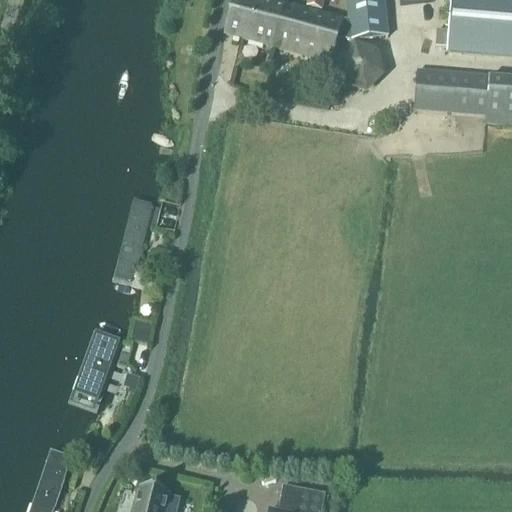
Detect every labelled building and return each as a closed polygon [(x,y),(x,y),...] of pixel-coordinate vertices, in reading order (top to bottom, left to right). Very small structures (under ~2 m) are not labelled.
[(336,22),(257,0),(234,0),(225,37),(329,65),(336,22)] [(322,0),(307,0),(305,9),(319,13),(322,0)] [(382,0),(344,0),(347,44),(386,40),(382,0)] [(511,60),(511,0),(450,0),(446,55),(511,60)] [(511,81),(416,74),(413,114),(485,119),(485,120),(511,125),(511,81)] [(116,285),(141,291),(157,212),(136,205),(116,285)] [(151,327),(135,323),(131,344),(146,347),(151,327)] [(73,408),(100,417),(125,343),(99,334),(73,408)] [(139,381),(127,378),(123,389),(128,390),(126,395),(134,397),(139,381)] [(35,511),(59,511),(76,464),(55,458),(35,511)] [(282,488),(276,511),(321,511),(324,497),(282,488)] [(175,511),(178,503),(168,500),(170,496),(139,489),(133,511),(175,511)]
